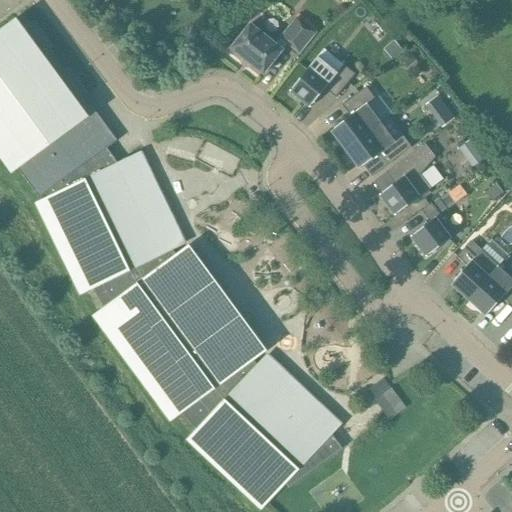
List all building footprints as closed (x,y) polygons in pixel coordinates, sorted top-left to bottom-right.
[(41,199),(47,194),(108,149),(118,141),(85,96),(88,94),(80,81),(69,68),(66,71),(50,50),(54,47),(45,33),(35,22),(32,25),(24,14),(0,31),(0,153),(14,173),(19,170),(41,199)] [(300,54),(317,33),(298,18),(281,39),(282,39),(277,45),(251,25),(232,49),(265,74),(284,50),(283,50),(288,44),(300,54)] [(290,91),(290,92),(310,108),(311,107),(310,106),(312,104),(312,105),(325,89),(335,97),(336,98),(355,75),(343,65),(324,49),(318,57),(292,89),(293,89),(291,91),(290,91)] [(334,135),(345,150),(381,123),(389,117),(391,116),(377,98),(375,99),(366,87),(342,106),(343,107),(350,116),(334,129),(335,130),(332,131),(335,135),(334,135)] [(438,95),(427,103),(442,125),(454,117),(438,95)] [(387,166),(412,148),(389,117),(381,123),(345,150),(356,165),(357,164),(360,168),(362,166),(363,167),(363,166),(372,177),(387,166)] [(420,175),(435,157),(425,144),(386,172),(387,174),(387,173),(395,183),(382,193),(383,194),(381,195),(380,194),(379,195),(395,216),(396,215),(395,214),(397,213),(398,214),(431,189),(420,175)] [(108,149),(47,194),(49,197),(42,201),(56,229),(63,225),(68,236),(61,240),(88,293),(94,290),(105,308),(99,313),(135,361),(141,356),(148,366),(142,370),(178,418),(184,414),(198,430),(193,435),(236,476),(241,470),(250,479),(245,484),(268,506),(288,484),(291,488),(349,445),(349,444),(333,455),(325,444),(339,429),(316,408),(311,414),(302,406),(307,400),(264,359),(258,365),(255,361),(261,356),(258,352),(266,346),(246,319),(238,325),(229,313),(238,307),(198,253),(190,259),(183,250),(177,255),(174,251),(181,247),(155,194),(148,197),(142,186),(149,183),(136,155),(118,163),(108,149)] [(452,238),(437,218),(440,215),(431,204),(421,211),(430,222),(414,234),(414,235),(412,237),(412,236),(410,237),(426,258),(427,257),(427,256),(429,254),(429,255),(452,238)] [(454,282),(452,284),(456,287),(455,288),(469,300),(499,267),(481,251),(471,242),(465,248),(457,257),(467,266),(453,281),(454,282)] [(511,278),(499,267),(469,300),(482,312),(483,312),(486,315),(488,313),(489,313),(503,298),(511,306),(511,278)] [(391,420),(407,408),(385,378),(369,390),(391,420)]
